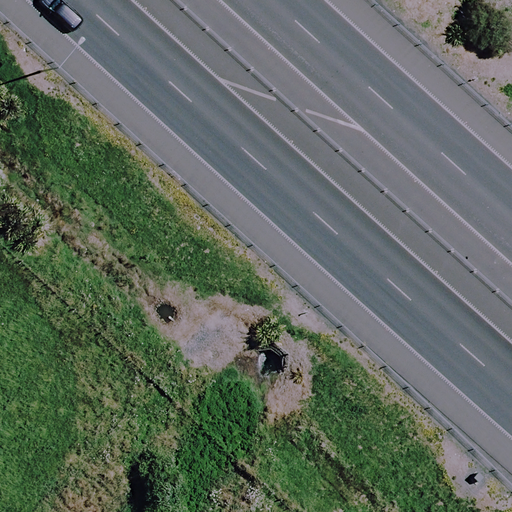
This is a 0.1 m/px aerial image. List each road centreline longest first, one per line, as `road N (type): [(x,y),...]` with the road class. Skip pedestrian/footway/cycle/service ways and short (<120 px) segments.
road 1 (motorway): [(511,391),(77,0)]
road 2 (motorway): [(266,0),(511,220)]
